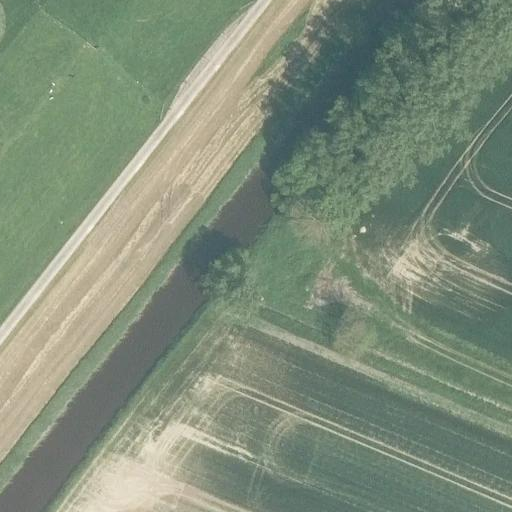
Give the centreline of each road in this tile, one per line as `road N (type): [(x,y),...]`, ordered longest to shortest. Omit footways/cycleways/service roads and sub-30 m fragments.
road 1 (track): [(265,0),(0,336)]
road 2 (track): [(511,382),(320,301)]
